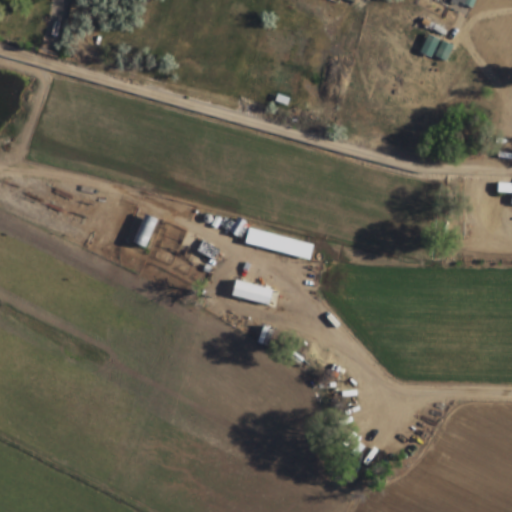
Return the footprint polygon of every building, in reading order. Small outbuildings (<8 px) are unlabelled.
[(419,52),(429,57),(437,41),(427,36),(419,52)] [(450,46),(441,43),(436,57),(445,60),(450,46)] [(511,184),(496,184),(496,194),(511,194),(510,208),(511,207),(511,184)] [(157,220),(144,214),(130,244),(143,250),(157,220)] [(244,245),(309,258),(312,244),(247,230),(244,245)] [(196,251),(212,262),(219,252),(202,241),(196,251)] [(230,297),(267,307),(271,292),(234,282),(230,297)]
